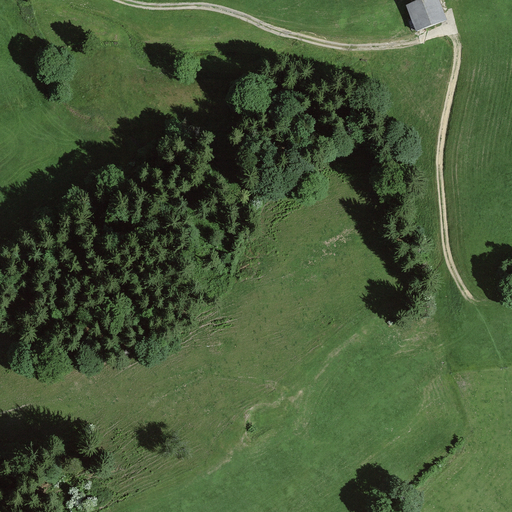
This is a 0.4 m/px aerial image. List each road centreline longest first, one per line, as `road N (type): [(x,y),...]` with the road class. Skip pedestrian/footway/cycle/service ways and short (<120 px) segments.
road 1 (track): [(475,302),(446,255),(438,163),(457,50),(452,30),(380,47),(334,45),(209,6),(120,0)]
road 2 (track): [(290,395),(282,381),(188,374),(0,417)]
